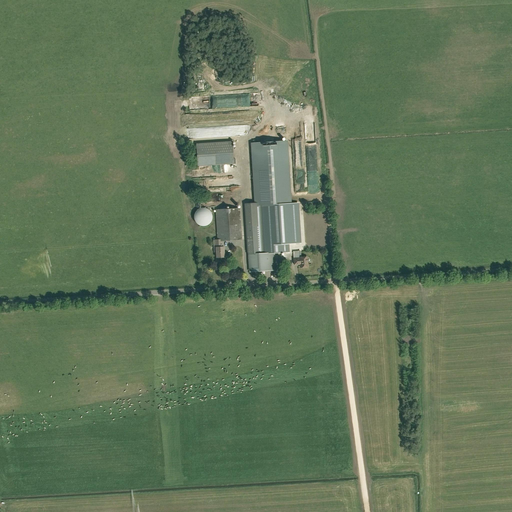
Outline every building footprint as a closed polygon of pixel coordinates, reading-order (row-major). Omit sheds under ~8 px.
[(232,141),(196,143),(197,166),(233,164),(232,141)] [(275,270),(274,253),(288,252),(285,203),(291,203),(287,141),(252,143),(255,203),(245,204),(249,272),(275,270)] [(194,216),(194,218),(194,219),(195,221),(196,223),(197,224),(199,226),(201,226),(202,227),(204,227),(206,227),(208,226),(209,225),(211,223),(212,222),(212,221),(213,219),(213,217),(213,216),(212,214),(211,212),(210,210),(209,210),(207,209),(205,208),(203,208),(202,208),(200,208),(199,209),(197,211),(196,212),(195,214),(194,216)] [(216,210),(218,240),(214,240),(214,247),(216,247),(217,257),(218,258),(220,258),(221,257),(224,257),(224,247),(223,247),(222,241),(242,239),(240,208),(216,210)] [(308,267),(307,257),(300,257),(300,258),(294,258),(294,265),(300,264),(300,267),(308,267)]
